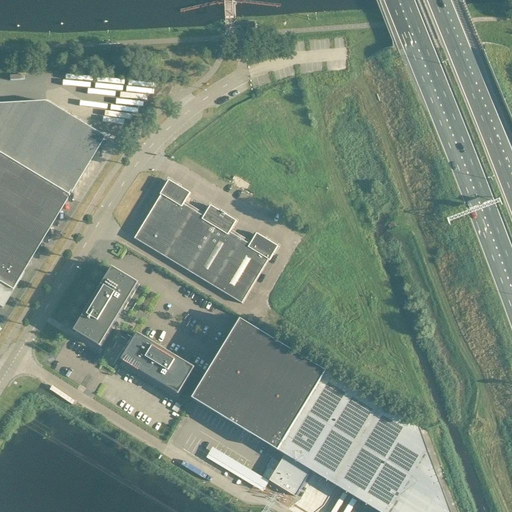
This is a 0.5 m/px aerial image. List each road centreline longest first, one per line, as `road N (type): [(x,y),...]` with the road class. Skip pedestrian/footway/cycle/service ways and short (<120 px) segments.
road 1 (unclassified): [(5,374),(149,149),(172,123),(240,77),(229,0)]
road 2 (motorway): [(407,0),(511,268)]
road 3 (motorway): [(511,189),(434,0)]
